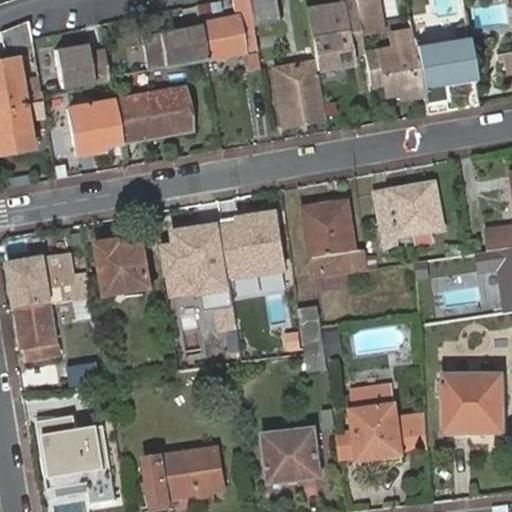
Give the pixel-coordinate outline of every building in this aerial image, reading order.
[(231,0),(233,13),(202,18),(207,55),(255,46),(252,25),(247,0),(231,0)] [(247,0),(252,25),(277,20),(273,0),(247,0)] [(362,51),(359,32),(353,0),(339,0),(340,4),(305,10),(313,63),(315,69),(351,63),(349,53),(362,51)] [(353,0),(359,32),(376,29),(371,0),(353,0)] [(472,27),(505,26),(504,4),(470,6),(472,27)] [(0,49),(30,44),(30,38),(26,22),(0,31),(0,49)] [(139,36),(145,71),(205,60),(199,23),(139,36)] [(419,88),(412,45),(410,37),(389,41),(390,48),(363,52),(368,86),(378,84),(380,96),(396,92),(419,88)] [(424,115),(445,111),(441,85),(473,80),(465,37),(412,45),(419,88),(420,95),(424,115)] [(107,78),(101,49),(85,52),(84,44),(52,51),(58,88),(107,79),(107,78)] [(511,51),(496,53),(497,61),(503,60),(506,84),(511,83),(511,51)] [(0,108),(40,101),(39,93),(20,97),(14,60),(0,61),(0,108)] [(316,100),(320,100),(315,69),(313,63),(273,67),(281,126),(319,120),(316,100)] [(398,100),(420,95),(419,88),(396,92),(398,100)] [(181,90),(111,101),(119,143),(187,132),(181,90)] [(43,118),(41,108),(40,101),(0,108),(0,153),(28,149),(23,121),(43,118)] [(119,143),(111,101),(65,109),(73,156),(93,154),(91,147),(119,143)] [(435,185),(375,194),(379,225),(381,241),(395,239),(441,231),(435,185)] [(348,204),(323,207),(324,213),(349,210),(348,204)] [(313,277),(367,269),(365,252),(355,253),(349,210),(324,213),(323,207),(303,210),(313,277)] [(290,270),(281,212),(223,221),(233,279),(290,270)] [(231,292),(220,224),(170,232),(172,246),(163,248),(171,301),(231,292)] [(511,229),(498,232),(501,251),(511,249),(511,229)] [(124,286),(126,294),(150,290),(143,247),(121,250),(119,244),(99,248),(106,288),(124,286)] [(9,268),(17,310),(50,304),(47,289),(72,284),(67,258),(9,268)] [(107,297),(126,294),(124,286),(106,288),(107,297)] [(50,304),(17,310),(26,363),(60,357),(50,304)] [(234,308),(216,311),(219,334),(238,331),(234,308)] [(325,355),(321,328),(319,309),(298,312),(305,358),(325,355)] [(297,335),(286,336),(288,351),(299,349),(297,335)] [(325,355),(305,358),(306,371),(327,368),(325,355)] [(507,375),(444,376),(445,437),(508,435),(507,375)] [(392,389),(355,395),(358,413),(352,414),(355,437),(336,440),(340,465),(359,462),(378,458),(379,466),(403,462),(392,389)] [(428,450),(425,415),(397,420),(402,454),(428,450)] [(314,430),(264,438),(271,485),(321,478),(314,430)] [(217,447),(144,459),(153,511),(154,511),(172,510),(171,500),(224,491),(217,447)] [(379,466),(378,458),(359,462),(360,470),(379,466)] [(108,511),(102,475),(53,482),(58,511),(108,511)]
